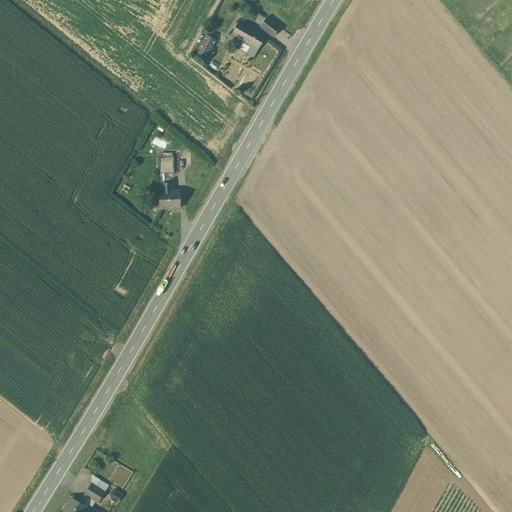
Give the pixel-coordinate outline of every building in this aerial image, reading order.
[(279,26),(267,16),(259,27),(271,37),(279,26)] [(239,20),(231,35),(235,37),(236,35),(243,40),(238,48),(253,56),(265,35),(251,27),(239,20)] [(215,40),(206,35),(196,53),(204,58),(215,40)] [(173,157),(159,157),(159,173),(160,173),(173,173),(173,157)] [(174,183),(159,183),(160,191),(159,191),(160,208),(179,208),(179,190),(174,190),(174,183)] [(104,492),(91,483),(84,494),(89,498),(95,501),(97,503),(104,492)] [(84,505),(71,498),(63,511),(94,511),(90,509),(95,501),(89,498),(84,505)]
